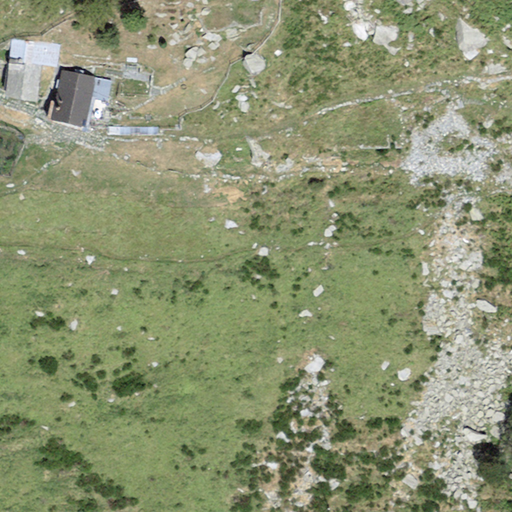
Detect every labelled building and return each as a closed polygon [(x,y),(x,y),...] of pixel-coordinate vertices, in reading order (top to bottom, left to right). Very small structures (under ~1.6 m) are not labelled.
[(9,61),(23,62),(26,40),(12,39),(9,61)] [(26,40),(23,62),(41,64),(56,66),(59,44),(26,40)] [(37,101),(41,64),(23,62),(9,61),(5,97),(37,101)] [(60,70),(49,120),(84,128),(90,99),(95,78),(60,70)] [(112,81),(95,78),(90,99),(107,103),(112,81)]
